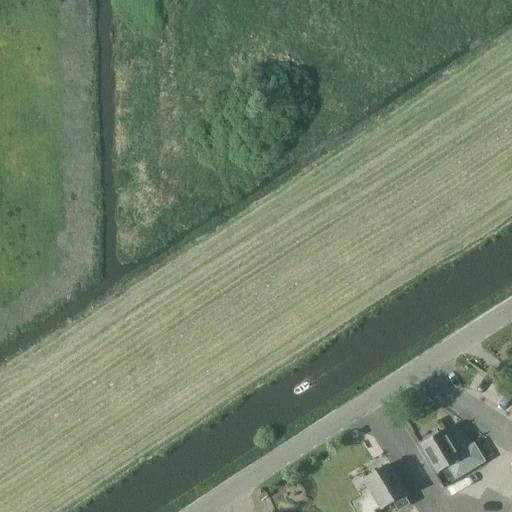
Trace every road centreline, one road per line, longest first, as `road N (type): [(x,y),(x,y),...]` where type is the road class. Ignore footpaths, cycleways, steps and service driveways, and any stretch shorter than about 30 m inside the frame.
road 1 (track): [(511,202),(44,511)]
road 2 (tertiary): [(200,511),(511,310)]
road 3 (unknown): [(419,370),(499,448),(480,511)]
